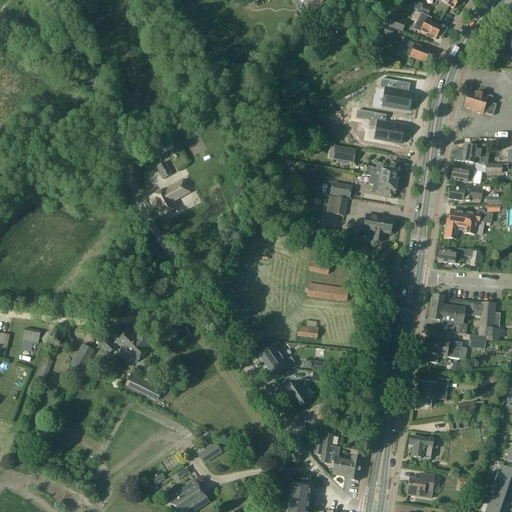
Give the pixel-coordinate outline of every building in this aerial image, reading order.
[(300,0),(302,3),(305,2),(311,12),(318,8),(319,10),(326,6),(325,3),(328,1),(327,0),(300,0)] [(460,1),(458,0),(440,0),(441,0),(440,0),(453,10),(460,1)] [(78,16),(90,10),(86,2),(74,8),(78,16)] [(416,3),(414,10),(427,15),(430,9),(416,3)] [(432,19),(428,16),(423,14),(415,31),(420,33),(419,34),(425,36),(426,35),(435,39),(438,34),(440,34),(441,31),(440,29),(441,28),(430,23),(432,19)] [(379,25),(377,32),(392,37),(394,31),(401,33),(405,23),(388,17),(384,27),(379,25)] [(333,28),(318,35),(321,42),(337,34),(333,28)] [(409,43),(404,56),(425,64),(425,63),(427,61),(428,59),(427,58),(429,52),(420,49),(421,47),(414,44),(414,45),(409,43)] [(385,90),(382,107),(409,112),(412,94),(396,92),(398,83),(381,80),(379,90),(385,90)] [(466,102),(489,108),(495,110),(496,106),(490,104),(492,98),(475,93),(474,95),(468,94),(466,102)] [(495,110),(489,108),(466,102),(464,109),(475,112),(475,114),(482,116),(483,114),(493,117),(495,110)] [(374,140),(401,145),(401,143),(403,143),(405,136),(402,136),(404,127),(375,122),(376,115),(357,111),(356,119),(370,122),(368,130),(376,131),(374,140)] [(191,130),(180,136),(184,143),(195,136),(191,130)] [(172,138),(155,148),(160,157),(178,147),(172,138)] [(475,145),(475,149),(464,147),(463,153),(458,152),(456,153),(454,162),(478,165),(480,154),(484,154),(485,146),(475,145)] [(353,164),(356,150),(335,146),(332,160),(353,164)] [(370,177),(380,179),(398,182),(399,177),(397,177),(400,162),(391,160),(390,167),(383,166),(377,165),(376,170),(372,169),(370,177)] [(281,172),(299,175),(301,165),(283,162),(281,172)] [(165,163),(157,168),(163,180),(171,176),(165,163)] [(481,174),(474,173),(468,172),(468,171),(453,169),(451,182),(467,184),(479,185),(480,184),(481,175),(481,174)] [(397,188),(398,182),(380,179),(370,177),(369,185),(373,186),(372,191),(386,194),(385,198),(393,199),(394,194),(396,188),(397,188)] [(190,193),(189,192),(183,182),(166,191),(166,190),(151,198),(161,217),(177,209),(173,202),(190,193)] [(330,194),(350,198),(352,186),(332,182),(330,194)] [(469,203),(470,199),(481,201),(483,188),(472,186),(471,192),(464,191),(450,188),(448,199),(463,202),(469,203)] [(325,211),(333,213),(333,214),(344,216),(347,200),(328,196),(325,211)] [(447,224),(446,228),(448,229),(446,239),(457,240),(458,231),(464,232),(464,234),(474,236),(474,235),(481,236),(483,224),(490,225),(492,215),(483,214),(484,212),(476,211),(476,215),(467,214),(467,215),(451,212),(450,217),(448,217),(448,219),(447,219),(446,223),(447,224)] [(375,234),(373,241),(382,243),(383,234),(390,235),(392,222),(384,220),(385,219),(366,216),(364,232),(375,234)] [(461,255),(462,249),(455,248),(454,253),(440,251),(438,263),(454,265),(459,266),(461,255)] [(480,254),(473,253),(470,267),(478,268),(480,254)] [(330,265),(311,260),(308,271),(328,275),(330,265)] [(378,275),(377,283),(390,285),(390,284),(389,284),(390,278),(391,278),(391,277),(388,277),(388,272),(381,271),(381,276),(378,275)] [(309,285),(307,296),(347,302),(348,290),(309,285)] [(379,298),(380,302),(390,303),(391,292),(380,290),(379,298)] [(480,317),(481,313),(481,305),(470,303),(433,297),(434,297),(430,319),(430,320),(450,323),(449,332),(466,335),(467,326),(462,325),(464,315),(480,317)] [(481,304),(481,305),(481,313),(480,317),(479,329),(493,330),(495,305),(481,304)] [(298,327),(297,336),(317,339),(318,329),(298,327)] [(504,331),(493,330),(479,329),(479,336),(486,337),(486,341),(497,342),(498,337),(504,338),(504,331)] [(40,333),(25,330),(23,342),(38,345),(40,333)] [(115,342),(136,363),(149,351),(148,349),(152,345),(143,335),(138,339),(128,330),(115,342)] [(485,349),(486,341),(486,337),(479,336),(470,335),(468,347),(485,349)] [(423,355),(431,356),(430,363),(437,364),(438,357),(446,358),(459,360),(461,345),(448,342),(426,339),(423,355)] [(114,349),(106,340),(100,346),(109,354),(114,349)] [(275,346),(260,356),(274,377),(289,367),(288,366),(294,363),(291,359),(286,362),(275,346)] [(77,374),(80,369),(82,370),(92,353),(84,348),(77,359),(74,357),(70,363),(71,363),(70,365),(71,366),(69,370),(77,374)] [(314,363),(313,371),(330,373),(330,365),(314,363)] [(463,364),(453,363),(451,371),(462,370),(463,364)] [(314,374),(313,382),(329,383),(330,375),(314,374)] [(156,399),(160,391),(132,376),(127,385),(156,399)] [(283,391),(296,410),(310,401),(297,382),(283,391)] [(419,384),(415,406),(429,408),(430,399),(433,399),(433,400),(440,401),(441,396),(438,396),(439,388),(436,387),(435,386),(419,384)] [(456,406),(458,417),(485,413),(484,401),(456,406)] [(455,422),(455,420),(448,421),(450,431),(467,429),(466,421),(455,422)] [(325,437),(323,446),(322,453),(333,455),(334,448),(331,447),(333,435),(325,434),(325,437)] [(431,449),(437,449),(438,441),(410,437),(409,446),(413,447),(411,458),(430,460),(431,449)] [(200,457),(202,461),(219,449),(213,441),(197,452),(200,457)] [(322,456),(322,453),(323,446),(319,445),(316,445),(315,455),(321,456),(322,456)] [(333,455),(331,462),(334,462),(334,465),(333,469),(332,475),(349,478),(348,480),(358,482),(359,470),(361,459),(352,458),(351,460),(337,458),(339,449),(334,448),(333,455)] [(320,462),(331,464),(331,462),(333,455),(322,453),(322,456),(321,456),(320,462)] [(511,470),(501,466),(495,482),(511,488),(511,485),(511,470)] [(161,474),(153,479),(157,485),(165,480),(161,474)] [(409,483),(407,495),(423,498),(424,492),(431,493),(434,476),(424,475),(423,482),(413,480),(413,479),(409,479),(408,483),(409,483)] [(472,490),(474,481),(459,479),(458,488),(472,490)] [(166,500),(173,511),(194,511),(209,503),(194,481),(166,500)] [(490,498),(506,503),(510,492),(511,493),(511,492),(511,487),(511,488),(495,482),(490,498)] [(291,486),(287,511),(306,511),(310,489),(291,486)] [(506,503),(490,498),(485,511),(502,511),(504,508),(507,508),(508,504),(506,503)]
